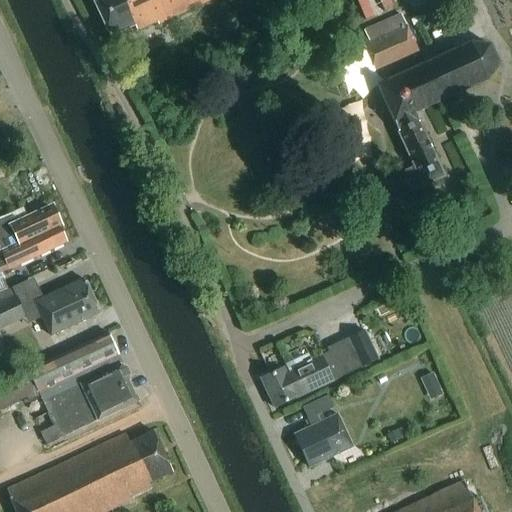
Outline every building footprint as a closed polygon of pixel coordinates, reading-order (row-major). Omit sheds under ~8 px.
[(92,0),(110,37),(134,26),(137,32),(159,21),(160,26),(213,0),(92,0)] [(402,14),(386,21),(390,30),(406,22),(402,14)] [(424,63),(406,22),(390,30),(362,42),(377,76),(380,84),(377,86),(414,168),(402,173),(411,192),(422,186),(423,187),(446,177),(417,113),(487,81),(499,64),(490,44),(468,41),(424,63)] [(0,292),(8,289),(1,273),(14,267),(66,243),(59,226),(50,208),(17,224),(14,217),(0,223),(0,292)] [(35,302),(51,336),(100,313),(84,279),(35,302)] [(15,295),(0,301),(0,330),(26,318),(15,295)] [(28,370),(29,372),(0,386),(0,409),(38,392),(59,439),(72,433),(92,423),(98,421),(138,402),(127,380),(128,375),(125,369),(120,366),(116,356),(118,355),(108,334),(28,370)] [(287,375),(284,368),(261,379),(275,409),(321,387),(365,368),(352,338),(327,349),(330,355),(310,363),(287,375)] [(433,373),(421,379),(431,400),(443,395),(433,373)] [(303,408),(311,427),(294,435),(309,468),(353,447),(338,413),(324,421),(321,415),(334,408),(329,395),(303,408)] [(406,436),(402,427),(386,435),(390,443),(406,436)] [(17,511),(108,511),(136,499),(135,497),(153,489),(150,483),(172,472),(153,432),(131,442),(127,434),(7,490),(17,511)] [(394,511),(477,511),(464,480),(414,503),(394,511)]
